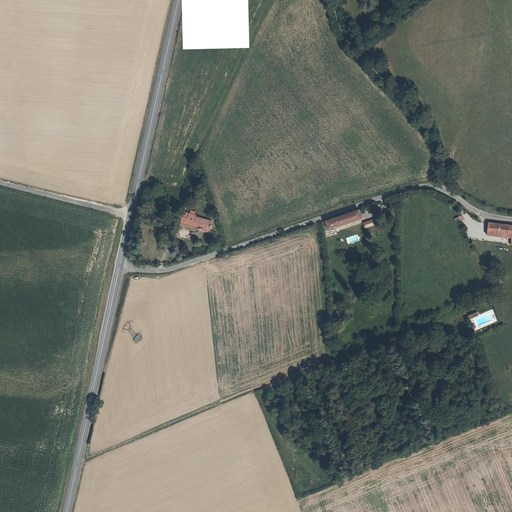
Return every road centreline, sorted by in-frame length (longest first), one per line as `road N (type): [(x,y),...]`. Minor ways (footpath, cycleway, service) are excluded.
road 1 (unclassified): [(120,270),(158,272),(423,187),(442,189),(489,218),(511,220)]
road 2 (secondary): [(120,270),(65,511)]
road 3 (secondary): [(178,0),(133,212)]
road 4 (unclassified): [(133,212),(0,179)]
